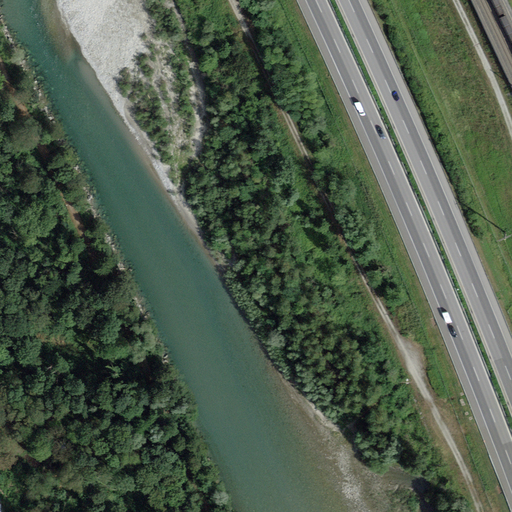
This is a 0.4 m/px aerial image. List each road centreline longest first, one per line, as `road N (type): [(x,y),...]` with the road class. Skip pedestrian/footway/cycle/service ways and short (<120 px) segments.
road 1 (track): [(480,511),(438,408),(229,0)]
road 2 (motorway): [(313,0),(511,470)]
road 3 (motorway): [(511,383),(346,0)]
road 4 (track): [(511,130),(455,0)]
